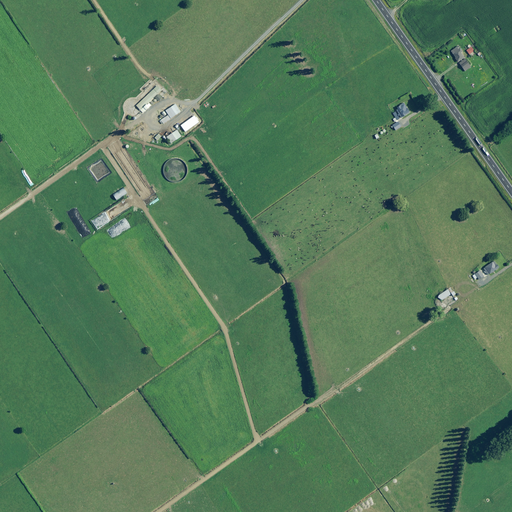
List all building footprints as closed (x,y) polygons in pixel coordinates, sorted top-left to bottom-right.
[(463,51),(459,45),(451,51),(456,58),(455,58),(458,62),(465,57),(461,52),(463,51)] [(471,67),(465,59),(459,63),(465,71),(471,67)] [(149,103),(153,99),(156,103),(159,100),(160,102),(164,98),(163,96),(165,94),(161,91),(163,89),(159,85),(137,106),(143,113),(151,105),(149,103)] [(410,112),(404,103),(397,107),(399,110),(393,113),(396,117),(393,119),(395,122),(401,118),(410,112)] [(181,112),(176,104),(166,111),(171,118),(181,112)] [(171,119),(168,115),(160,121),(162,125),(171,119)] [(189,130),(184,124),(181,126),(185,130),(183,131),(187,136),(190,134),(188,131),(189,130)] [(182,136),(178,130),(167,137),(171,143),(182,136)] [(163,134),(160,132),(154,139),(157,142),(163,134)] [(127,193),(124,188),(113,195),(117,200),(127,193)] [(131,208),(126,200),(105,213),(111,221),(131,208)] [(499,268),(494,261),(483,268),(488,275),(499,268)] [(484,276),(480,270),(473,276),(475,279),(477,277),(479,279),(484,276)] [(438,297),(442,300),(451,294),(453,296),(456,294),(454,291),(451,287),(448,289),(439,295),(438,297)]
